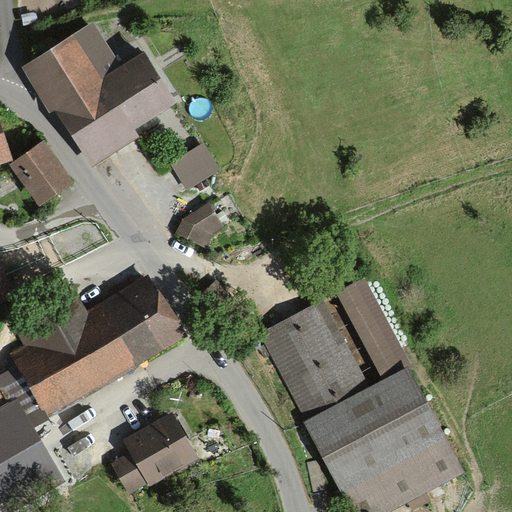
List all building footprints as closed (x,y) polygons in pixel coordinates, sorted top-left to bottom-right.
[(87,23),(29,63),(86,148),(163,96),(135,55),(117,68),(87,23)] [(0,139),(0,169),(8,167),(0,139)] [(63,177),(40,141),(10,161),(34,196),(63,177)] [(175,158),(186,186),(224,172),(212,143),(175,158)] [(204,251),(212,236),(222,230),(209,208),(185,221),(177,236),(204,251)] [(34,351),(0,370),(0,376),(27,424),(169,344),(135,285),(82,315),(70,295),(19,324),(34,351)] [(315,303),(255,335),(296,414),(357,382),(315,303)] [(409,373),(306,424),(350,511),(362,511),(455,466),(409,373)] [(0,503),(52,475),(15,408),(0,416),(0,503)] [(173,409),(108,448),(131,487),(196,448),(173,409)] [(417,511),(420,511),(436,505),(430,493),(412,501),(417,511)]
